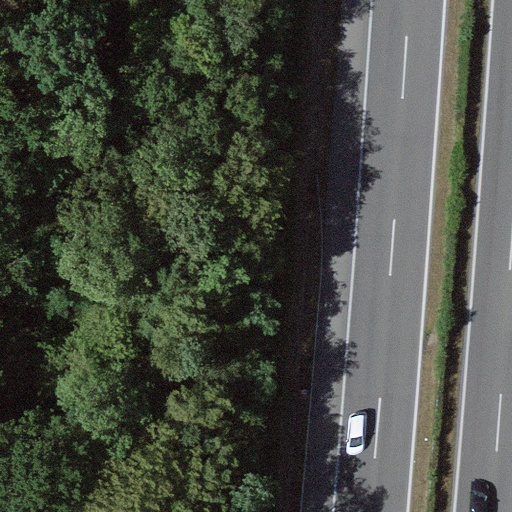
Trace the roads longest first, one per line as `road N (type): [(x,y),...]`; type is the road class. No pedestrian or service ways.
road 1 (motorway): [(410,0),(371,511)]
road 2 (motorway): [(492,511),(511,253)]
